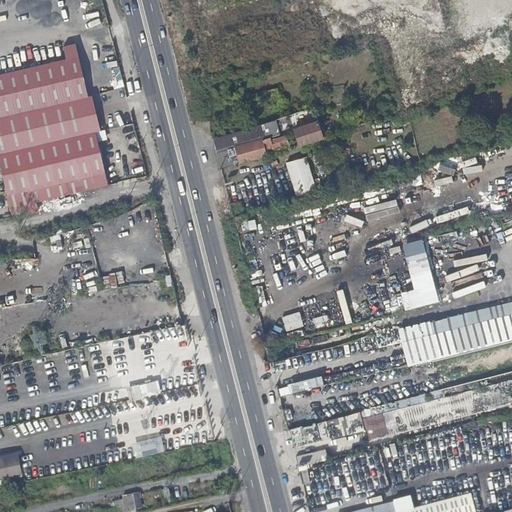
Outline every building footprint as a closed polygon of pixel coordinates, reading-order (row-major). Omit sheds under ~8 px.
[(75,43),(64,46),(67,59),(0,74),(0,117),(88,97),(75,43)] [(88,97),(0,117),(0,153),(96,131),(101,131),(93,96),(88,97)] [(324,137),(318,123),(302,127),(306,139),(313,136),(315,140),(322,138),(324,137)] [(237,154),(239,163),(263,156),(268,155),(262,139),(264,139),(260,124),(256,125),(212,137),(213,141),(216,150),(217,152),(226,149),(235,147),(237,154)] [(96,131),(0,153),(0,169),(11,216),(38,210),(36,203),(109,186),(96,131)] [(262,139),(268,155),(277,152),(275,148),(286,144),(283,133),(277,135),(264,139),(262,139)] [(228,157),(237,154),(235,147),(226,149),(228,157)] [(222,167),(222,168),(236,164),(239,163),(237,154),(228,157),(226,149),(217,152),(219,160),(222,167)] [(296,197),(318,190),(307,157),(286,163),(296,197)] [(440,302),(436,283),(430,285),(426,270),(411,274),(414,289),(401,292),(406,310),(440,302)] [(406,365),(511,338),(511,303),(376,337),(379,350),(401,345),(406,365)] [(309,380),(279,388),(281,395),(311,388),(309,380)] [(511,400),(507,383),(491,387),(482,389),(467,393),(459,395),(440,400),(434,402),(414,407),(411,408),(397,411),(386,414),(364,420),(368,434),(370,444),(378,442),(392,439),(407,435),(419,432),(422,431),(431,429),(446,425),(449,424),(466,420),(480,416),(494,412),(498,411),(511,408),(511,400)] [(128,386),(129,399),(142,398),(140,385),(128,386)] [(211,436),(209,427),(194,430),(170,435),(149,439),(152,455),(170,451),(180,449),(185,448),(201,445),(213,442),(211,436)] [(325,448),(296,455),(299,466),(328,459),(325,448)] [(0,475),(17,473),(14,454),(0,456),(0,475)] [(142,508),(139,493),(124,496),(124,500),(114,502),(116,511),(126,511),(127,511),(142,508)] [(511,511),(511,508),(497,511),(479,511),(474,493),(397,511),(394,500),(348,511),(511,511)] [(99,508),(98,501),(82,504),(84,511),(102,511),(101,507),(99,508)]
